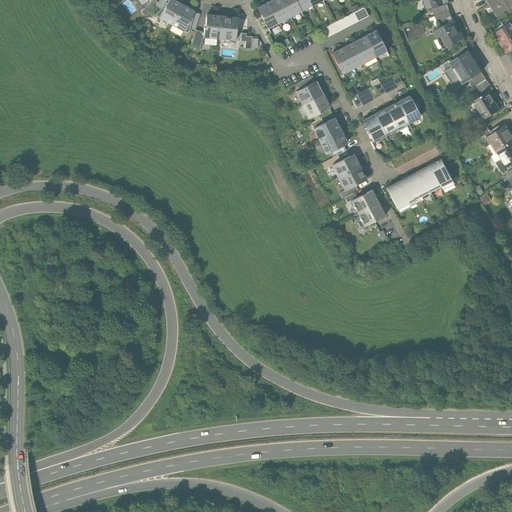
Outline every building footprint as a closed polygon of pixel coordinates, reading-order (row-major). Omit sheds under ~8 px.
[(153,0),(152,0),(141,13),(146,17),(154,7),(157,3),(153,0)] [(160,0),(157,3),(154,7),(158,11),(160,9),(160,10),(164,5),(166,6),(169,0),(160,0)] [(158,11),(155,15),(158,18),(171,25),(182,5),(173,0),(169,0),(166,6),(164,5),(160,10),(160,9),(158,11)] [(279,23),(289,17),(280,0),(271,0),(268,2),(279,23)] [(294,0),(280,0),(289,17),(300,12),(294,0)] [(294,0),(300,12),(311,6),(307,0),(294,0)] [(449,4),(447,0),(423,0),(427,11),(434,9),(447,4),(449,4)] [(511,0),(487,0),(498,16),(511,6),(511,0)] [(267,29),(279,23),(268,2),(256,8),(267,29)] [(434,17),(449,11),(447,4),(434,9),(434,10),(432,11),(434,17)] [(194,12),(182,5),(171,25),(183,32),(188,33),(189,29),(190,27),(192,21),(189,20),(193,13),(194,12)] [(349,9),(351,14),(359,10),(356,5),(349,9)] [(351,14),(319,30),(324,39),(367,17),(363,8),(359,10),(351,14)] [(447,19),(451,17),(449,11),(434,17),(437,22),(447,19)] [(200,15),(193,13),(189,20),(192,21),(190,27),(189,29),(195,31),(195,30),(200,15)] [(204,28),(203,33),(203,38),(218,39),(220,16),(206,15),(205,28),(204,28)] [(237,18),(220,16),(218,39),(235,41),(237,18)] [(437,22),(434,17),(429,19),(433,27),(438,24),(437,22)] [(449,24),(436,31),(445,49),(463,39),(454,21),(453,22),(449,24)] [(508,21),(494,30),(496,33),(510,25),(508,21)] [(496,33),(494,34),(507,54),(511,51),(511,26),(511,24),(510,25),(496,33)] [(203,33),(195,30),(195,31),(190,48),(199,51),(203,38),(203,33)] [(375,57),(386,52),(375,31),(364,37),(375,57)] [(241,33),(240,41),(245,42),(244,49),(250,49),(250,47),(251,39),(251,37),(245,36),(246,34),(241,33)] [(364,63),(375,57),(364,37),(353,42),(364,63)] [(353,69),(364,63),(353,42),(342,48),(353,69)] [(469,51),(465,45),(454,53),(457,58),(467,52),(469,51)] [(342,75),(353,69),(342,48),(331,54),(342,75)] [(467,81),(481,73),(467,52),(457,58),(449,63),(448,61),(440,67),(455,90),(467,81)] [(472,88),(485,80),(481,73),(467,81),(472,88)] [(397,74),(391,77),(396,87),(402,84),(397,74)] [(315,82),(312,76),(295,84),(299,91),(315,82)] [(492,90),(486,80),(476,86),(479,91),(477,93),(479,97),(488,92),(492,90)] [(322,95),(315,82),(299,91),(295,92),(302,105),(322,95)] [(379,83),(374,86),(379,97),(385,93),(380,83),(379,83)] [(372,87),(368,89),(374,99),(379,97),(374,86),(372,87)] [(348,92),(351,98),(356,95),(357,94),(355,89),(348,92)] [(479,97),(473,102),(480,113),(475,117),(479,123),(500,109),(488,92),(479,97)] [(328,108),(322,95),(302,105),(309,118),(312,116),(328,108)] [(351,98),(350,98),(356,108),(362,105),(356,95),(351,98)] [(409,97),(397,103),(408,124),(420,118),(409,97)] [(397,130),(408,124),(397,103),(386,109),(397,130)] [(331,113),(328,108),(312,116),(315,121),(320,119),(331,113)] [(386,109),(374,115),(385,136),(397,130),(386,109)] [(373,142),(385,136),(374,115),(362,121),(366,128),(364,129),(369,136),(370,135),(373,142)] [(340,131),(334,118),(323,124),(313,129),(319,142),(340,131)] [(323,124),(320,119),(315,121),(310,124),(313,129),(323,124)] [(491,132),(485,135),(491,144),(492,143),(498,153),(511,144),(511,135),(505,125),(503,127),(501,124),(490,131),(491,132)] [(478,132),(482,137),(485,135),(491,132),(490,131),(487,127),(478,132)] [(347,144),(340,131),(319,142),(326,155),(330,153),(343,146),(347,144)] [(431,139),(389,161),(394,170),(436,148),(431,139)] [(511,164),(511,144),(498,153),(502,160),(496,164),(501,172),(511,164)] [(346,151),(343,146),(330,153),(332,158),(338,155),(346,151)] [(492,157),(496,164),(502,160),(498,153),(492,157)] [(340,161),(338,155),(332,158),(322,164),(324,170),(332,166),(340,161)] [(332,166),(338,178),(359,167),(353,155),(340,161),(332,166)] [(441,160),(430,166),(441,187),(452,181),(441,160)] [(430,192),(441,187),(430,166),(419,171),(430,192)] [(366,180),(359,167),(338,178),(344,191),(355,185),(366,180)] [(419,198),(430,192),(419,171),(408,177),(419,198)] [(408,177),(397,182),(408,204),(419,198),(408,177)] [(454,185),(452,181),(441,187),(443,191),(454,185)] [(398,209),(408,204),(397,182),(386,188),(397,210),(398,209)] [(344,191),(339,194),(342,199),(344,198),(353,193),(358,191),(355,185),(344,191)] [(472,189),(477,197),(483,194),(479,186),(472,189)] [(351,202),(357,214),(378,203),(372,191),(356,199),(351,202)] [(356,199),(353,193),(344,198),(347,204),(351,202),(356,199)] [(488,195),(481,199),(484,205),(491,201),(488,195)] [(421,202),(419,198),(408,204),(410,207),(421,202)] [(385,216),(378,203),(357,214),(364,227),(385,216)] [(410,207),(408,204),(398,209),(400,213),(410,207)]
